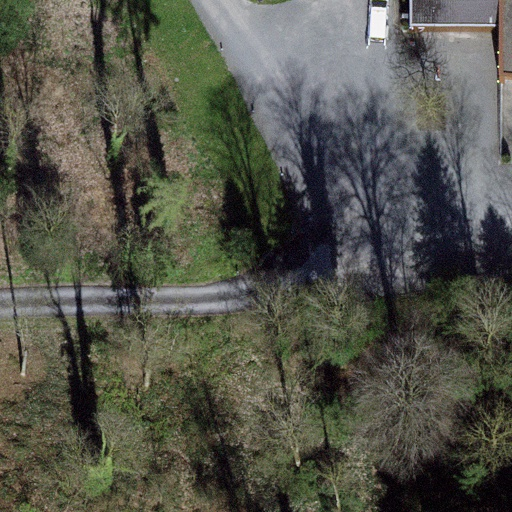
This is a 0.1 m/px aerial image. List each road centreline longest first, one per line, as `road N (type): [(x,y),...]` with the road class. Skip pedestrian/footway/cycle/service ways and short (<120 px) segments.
road 1 (track): [(0,312),(235,299),(511,262)]
road 2 (track): [(216,0),(355,281)]
